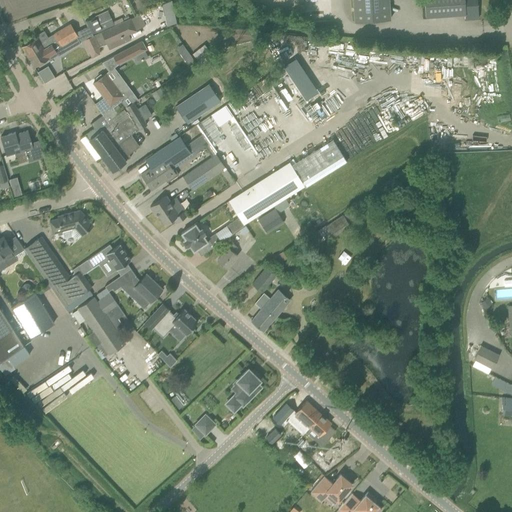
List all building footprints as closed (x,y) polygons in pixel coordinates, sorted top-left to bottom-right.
[(352,0),(354,22),(390,19),(388,0),(352,0)] [(478,19),(476,0),(423,0),(425,17),(464,14),(465,20),(478,19)] [(107,10),(84,21),(86,26),(91,36),(92,36),(93,36),(92,35),(101,31),(114,25),(107,10)] [(166,24),(174,23),(172,10),(164,11),(166,24)] [(114,25),(101,31),(107,43),(125,35),(136,30),(130,18),(129,18),(114,25)] [(22,46),(21,46),(28,56),(55,40),(56,41),(64,36),(68,42),(77,37),(68,22),(46,36),(43,30),(34,35),(36,38),(30,41),(22,46)] [(28,56),(34,67),(34,66),(48,58),(49,59),(57,54),(58,55),(65,50),(70,47),(80,42),(77,37),(68,42),(64,36),(56,41),(55,40),(28,56)] [(91,36),(83,40),(86,46),(95,42),(92,36),(91,36)] [(113,56),(117,64),(145,49),(141,41),(113,56)] [(204,44),(192,53),(199,61),(210,52),(204,44)] [(191,56),(184,60),(188,67),(195,63),(191,56)] [(37,70),(41,82),(53,78),(49,66),(37,70)] [(97,80),(93,83),(104,97),(95,104),(102,115),(114,106),(120,102),(124,107),(133,102),(137,100),(132,93),(126,85),(121,90),(107,72),(106,73),(102,76),(100,75),(96,77),(97,80)] [(208,84),(175,106),(187,123),(220,101),(208,84)] [(159,88),(151,93),(155,100),(163,95),(159,88)] [(137,129),(138,130),(147,124),(133,102),(124,107),(124,108),(126,111),(137,129)] [(118,113),(114,106),(102,115),(109,124),(88,139),(101,157),(102,156),(130,136),(130,135),(138,130),(137,129),(126,111),(124,108),(118,113)] [(15,132),(0,137),(3,146),(6,155),(14,153),(15,156),(24,153),(25,152),(41,148),(39,142),(38,140),(31,142),(28,130),(16,134),(15,132)] [(179,174),(172,165),(207,141),(202,134),(184,146),(178,136),(153,154),(145,159),(151,168),(141,174),(151,190),(159,184),(165,180),(167,182),(179,174)] [(130,136),(102,156),(112,170),(130,156),(128,154),(139,146),(130,135),(130,136)] [(215,153),(213,154),(181,176),(191,190),(225,166),(215,153)] [(303,185),(289,165),(287,162),(228,199),(239,217),(226,225),(232,234),(245,225),(244,223),(303,185)] [(0,165),(0,184),(1,189),(9,187),(7,180),(3,165),(0,165)] [(235,183),(226,169),(221,173),(229,186),(235,183)] [(18,183),(10,185),(13,196),(21,194),(18,183)] [(165,196),(158,200),(150,206),(154,212),(156,211),(164,224),(173,218),(176,223),(187,215),(184,210),(175,196),(168,201),(165,196)] [(283,222),(275,208),(257,219),(266,233),(283,222)] [(75,239),(81,234),(81,235),(92,225),(79,210),(57,216),(57,218),(49,220),(53,233),(62,230),(64,238),(72,236),(75,239)] [(332,237),(350,226),(349,225),(356,219),(351,211),(350,211),(349,210),(325,226),(324,225),(309,235),(312,240),(317,237),(320,242),(330,235),(332,237)] [(189,227),(181,233),(185,239),(184,239),(188,245),(189,245),(193,251),(196,249),(200,255),(221,241),(217,234),(215,232),(205,239),(203,235),(205,234),(201,228),(199,229),(195,223),(189,227)] [(245,225),(240,229),(243,234),(249,230),(245,225)] [(8,245),(3,236),(0,238),(0,273),(0,272),(0,270),(17,259),(15,255),(12,252),(8,245)] [(41,236),(24,249),(53,290),(64,306),(91,287),(81,274),(79,271),(75,274),(70,278),(41,236)] [(237,247),(232,242),(228,247),(227,246),(226,248),(225,247),(222,252),(223,253),(217,260),(226,268),(233,260),(237,255),(233,252),(237,247)] [(72,269),(75,274),(79,271),(81,274),(92,267),(105,259),(113,271),(116,268),(116,269),(117,270),(130,260),(119,245),(119,244),(112,249),(109,244),(72,269)] [(276,275),(266,266),(260,273),(251,284),(261,292),(270,281),(276,275)] [(130,268),(109,283),(112,288),(114,291),(121,286),(137,301),(142,295),(149,302),(162,289),(162,288),(147,274),(146,273),(139,281),(134,276),(135,276),(130,268)] [(262,294),(254,303),(261,308),(251,320),(263,331),(269,323),(290,299),(276,288),(267,298),(262,294)] [(511,288),(496,288),(496,300),(511,299),(511,288)] [(88,289),(64,306),(68,312),(92,295),(88,289)] [(35,292),(11,306),(30,337),(54,323),(35,292)] [(94,296),(77,307),(93,330),(87,334),(95,346),(100,342),(108,354),(125,343),(117,331),(123,327),(118,319),(123,315),(108,293),(97,301),(94,296)] [(487,298),(480,303),(485,308),(491,303),(487,298)] [(162,303),(144,323),(151,329),(153,327),(163,336),(172,326),(176,330),(178,327),(186,334),(197,322),(183,308),(178,314),(176,312),(173,315),(168,311),(169,309),(162,303)] [(0,361),(8,356),(24,345),(13,328),(1,310),(0,308),(0,361)] [(0,367),(5,373),(7,371),(14,366),(13,365),(29,353),(24,345),(8,356),(0,361),(0,367)] [(491,369),(499,354),(481,346),(473,360),(491,369)] [(177,360),(169,352),(166,355),(161,350),(157,353),(170,366),(177,360)] [(233,395),(225,403),(233,411),(241,404),(242,405),(261,387),(257,383),(259,380),(255,376),(256,375),(253,372),(252,372),(248,368),(236,380),(244,388),(235,397),(233,395)] [(511,394),(511,385),(495,376),(491,384),(511,394)] [(511,415),(511,404),(509,404),(509,398),(501,397),(502,415),(511,415)] [(301,430),(305,425),(308,427),(321,414),(306,400),(294,414),(301,421),(296,426),(301,430)] [(271,419),(279,427),(285,433),(292,424),(287,420),(288,419),(280,410),(271,419)] [(194,423),(195,424),(204,433),(205,433),(215,423),(205,412),(194,423)] [(335,431),(329,425),(330,422),(321,414),(308,427),(305,431),(322,446),(335,431)] [(204,433),(195,424),(191,428),(200,438),(204,433)] [(265,437),(271,443),(280,434),(275,428),(265,437)] [(279,438),(273,445),(280,451),(286,445),(279,438)] [(329,464),(307,441),(299,448),(308,457),(307,458),(320,472),(329,464)] [(333,457),(337,462),(350,453),(346,447),(333,457)] [(337,500),(351,484),(346,479),(347,477),(343,474),(341,475),(340,474),(335,480),(334,479),(331,482),(324,476),(310,491),(321,501),(325,496),(328,498),(330,498),(332,495),(337,500)] [(352,493),(345,500),(338,509),(341,511),(378,511),(381,509),(370,499),(373,496),(367,492),(359,502),(352,496),(353,494),(352,493)]
